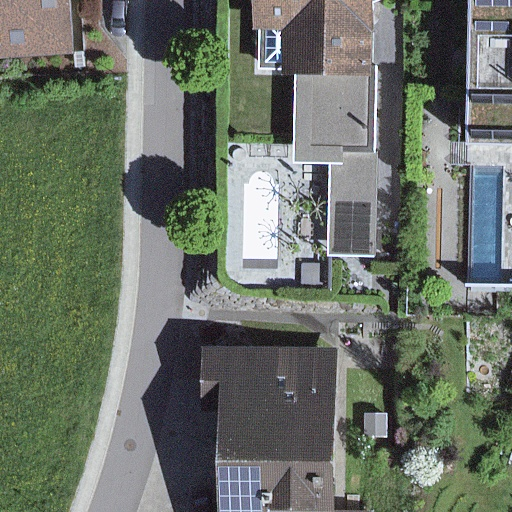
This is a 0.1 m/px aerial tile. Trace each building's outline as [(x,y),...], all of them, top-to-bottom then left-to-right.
[(0,0),(0,48),(90,49),(90,0),(0,0)] [(267,0),(268,16),(305,15),(304,16),(303,64),(309,65),(388,65),(387,12),(393,12),(392,0),(267,0)] [(511,0),(484,0),(484,27),(485,27),(483,131),(511,131),(511,0)] [(388,65),(309,65),(308,158),(342,158),(342,254),(387,254),(388,65)] [(344,459),(342,340),(217,342),(218,377),(232,377),(233,461),(344,459)] [(344,459),(233,461),(233,511),(384,511),(384,503),(344,504),(344,459)]
